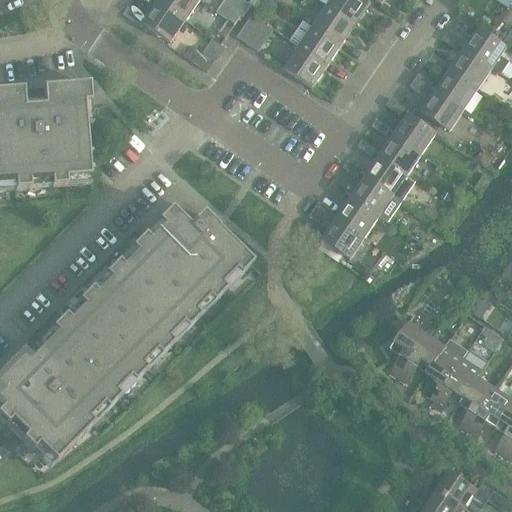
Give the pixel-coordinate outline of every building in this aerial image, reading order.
[(195,0),(160,0),(157,5),(185,24),(199,3),(195,0)] [(252,0),(248,5),(256,11),(260,4),(262,0),(252,0)] [(263,9),(270,13),(276,4),(269,0),(263,9)] [(360,0),(332,0),(327,9),(354,28),(369,6),(360,0)] [(170,45),(185,24),(157,5),(143,26),(170,45)] [(235,8),(226,21),(234,26),(243,13),(235,8)] [(327,9),(312,29),(340,48),(354,28),(327,9)] [(472,41),(464,52),(496,74),(497,73),(500,76),(509,64),(501,58),(504,53),(509,56),(511,53),(509,51),(507,50),(500,45),(479,31),(473,26),(475,23),(461,14),(456,21),(468,29),(464,36),(472,41)] [(237,40),(246,47),(261,25),(252,18),(237,40)] [(483,18),(478,24),(485,29),(490,23),(483,18)] [(217,35),(224,40),(234,26),(226,21),(217,35)] [(261,25),(246,47),(256,54),(271,32),(261,25)] [(312,29),(298,50),(326,69),(340,48),(312,29)] [(511,33),(510,32),(500,45),(507,50),(509,51),(511,46),(511,33)] [(460,44),(447,35),(442,42),(455,51),(460,44)] [(207,74),(214,64),(191,48),(184,59),(207,74)] [(298,50),(283,72),(311,91),(326,69),(298,50)] [(450,73),(484,97),(485,96),(478,91),(490,74),(495,77),(496,74),(464,52),(450,73)] [(446,65),(432,55),(427,63),(441,72),(446,65)] [(416,80),(468,116),(469,115),(464,112),(475,95),(482,99),(484,97),(450,73),(438,90),(418,76),(416,80)] [(448,134),(461,115),(467,118),(468,116),(416,80),(410,89),(429,102),(421,115),(448,134)] [(91,126),(90,110),(88,86),(0,93),(0,186),(13,185),(14,193),(29,191),(29,185),(50,183),(50,190),(65,189),(65,181),(89,179),(85,127),(91,126)] [(404,110),(398,106),(390,100),(385,107),(399,117),(404,110)] [(408,117),(393,138),(421,157),(436,135),(408,117)] [(390,130),(376,121),(371,128),(385,138),(390,130)] [(393,138),(379,159),(407,178),(421,157),(393,138)] [(375,151),(362,142),(357,149),(370,158),(375,151)] [(482,153),(476,162),(485,169),(492,160),(482,153)] [(392,199),(400,204),(415,184),(406,178),(407,178),(379,159),(365,180),(392,199)] [(361,172),(347,162),(343,170),(356,179),(361,172)] [(350,201),(383,224),(384,223),(387,225),(400,204),(392,199),(365,180),(350,201)] [(347,193),(333,183),(328,190),(342,200),(347,193)] [(444,194),(439,200),(446,204),(450,198),(444,194)] [(336,222),(369,244),(370,244),(364,240),(376,222),(382,226),(383,224),(350,201),(336,221),(336,222)] [(349,262),(362,243),(368,247),(369,244),(336,222),(336,221),(330,217),(333,214),(319,204),(309,218),(329,232),(322,243),(349,262)] [(0,464),(21,444),(31,454),(36,449),(53,466),(92,428),(87,423),(101,409),(105,414),(118,401),(113,396),(127,383),(132,387),(144,374),(140,370),(154,356),(158,360),(171,347),(166,343),(180,329),(185,334),(197,321),(193,316),(206,303),(211,307),(224,294),(219,290),(233,276),(237,280),(250,267),(221,237),(201,217),(187,230),(169,212),(143,239),(130,252),(135,257),(121,271),(116,266),(103,279),(108,283),(95,297),(89,292),(77,305),(82,310),(68,324),(63,319),(50,332),(55,337),(41,351),(34,344),(33,345),(3,375),(0,377),(0,423),(13,436),(0,449),(0,464)] [(302,229),(298,236),(304,241),(309,234),(302,229)] [(391,374),(399,379),(432,330),(430,328),(425,336),(408,324),(390,351),(401,359),(391,374)] [(432,330),(399,379),(409,386),(418,371),(428,377),(445,349),(428,338),(433,331),(432,330)] [(483,330),(480,334),(485,338),(489,341),(492,336),(483,330)] [(437,383),(427,398),(436,403),(464,362),(469,354),(450,342),(445,349),(428,377),(437,383)] [(464,362),(436,403),(445,409),(455,395),(463,400),(458,406),(459,407),(482,374),(488,365),(470,353),(469,354),(464,362)] [(482,374),(459,407),(468,413),(459,428),(468,434),(501,385),(498,383),(494,390),(479,380),(483,374),(482,374)] [(501,385),(468,434),(476,440),(486,425),(495,431),(511,406),(511,401),(497,392),(502,385),(501,385)] [(511,406),(495,431),(504,437),(494,452),(503,458),(511,444),(511,406)] [(511,444),(503,458),(511,463),(511,444)] [(442,483),(436,492),(465,511),(471,502),(482,509),(489,500),(493,493),(481,485),(477,492),(444,470),(438,480),(442,483)] [(420,507),(426,511),(463,511),(465,511),(436,492),(430,502),(426,499),(420,507)]
